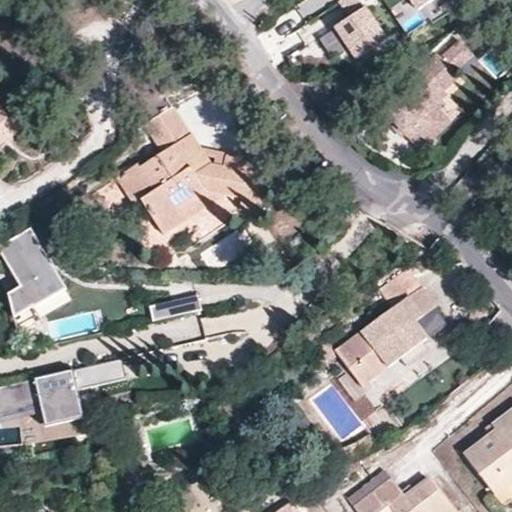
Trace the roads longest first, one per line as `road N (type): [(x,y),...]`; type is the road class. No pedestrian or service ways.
road 1 (unknown): [(401,213),(275,298),(185,329),(0,363)]
road 2 (residential): [(227,21),(281,90),(401,213),(471,243),(511,296)]
